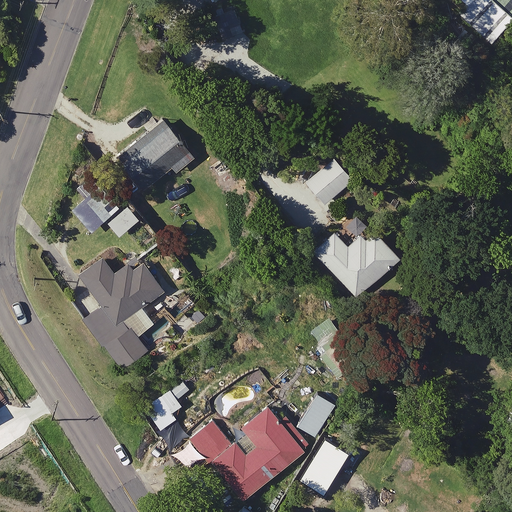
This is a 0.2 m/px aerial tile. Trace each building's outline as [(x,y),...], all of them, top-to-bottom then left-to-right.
[(511,6),(511,0),(459,0),(490,29),(511,6)] [(189,155),(157,114),(111,149),(140,187),(168,165),(171,169),(189,155)] [(351,178),(330,152),(300,176),(321,202),(351,178)] [(108,209),(84,184),(65,203),(88,228),(108,209)] [(397,253),(368,224),(358,234),(346,222),(336,232),(331,228),(309,249),(353,295),(397,253)] [(113,272),(97,251),(73,269),(98,302),(79,317),(121,370),(152,346),(145,337),(149,333),(131,310),(163,286),(137,253),(113,272)] [(301,440),(263,397),(224,432),(210,416),(188,435),(241,494),(301,440)]
